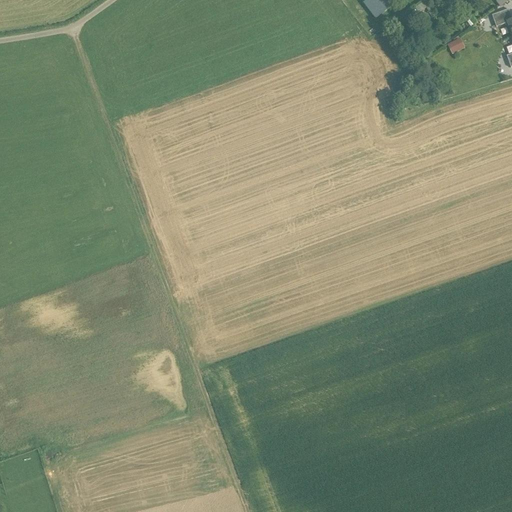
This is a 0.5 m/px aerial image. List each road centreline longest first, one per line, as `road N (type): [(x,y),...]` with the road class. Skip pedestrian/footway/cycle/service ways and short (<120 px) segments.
road 1 (track): [(252,511),(76,31)]
road 2 (track): [(119,0),(76,31),(0,44)]
